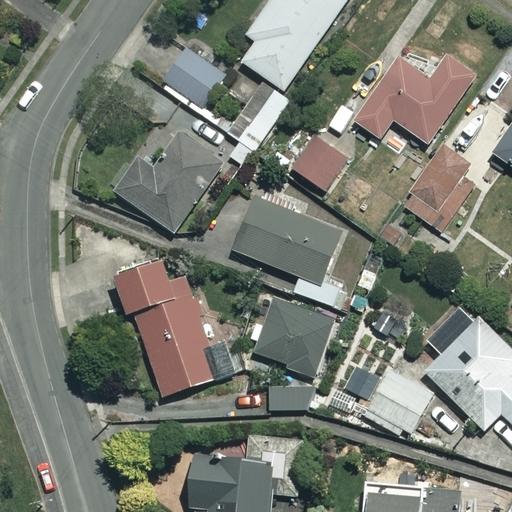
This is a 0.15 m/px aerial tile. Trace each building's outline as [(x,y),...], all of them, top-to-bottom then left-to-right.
[(269,0),(245,32),(257,41),(242,60),(278,88),(346,0),(269,0)] [(227,74),(187,46),(160,85),(199,113),(227,74)] [(431,80),(401,58),(356,122),(379,138),(393,119),(426,143),(471,81),(444,62),(431,80)] [(228,154),(185,125),(157,167),(140,155),(115,192),(175,232),(228,154)] [(511,127),(494,154),(511,166),(511,127)] [(347,160),(312,136),(291,167),(326,192),(347,160)] [(470,166),(446,146),(402,202),(444,235),(479,191),(461,177),(470,166)] [(339,232),(253,198),(233,249),(318,283),(339,232)] [(168,283),(161,261),(114,277),(126,313),(133,311),(163,396),(233,371),(222,339),(211,343),(188,277),(168,283)] [(248,339),(260,343),(257,355),(286,364),(284,369),(314,378),(332,318),(273,300),(266,323),(254,319),(248,339)] [(511,373),(511,348),(478,316),(424,372),(484,429),(501,412),(511,423),(511,377),(510,376),(511,373)] [(431,392),(390,369),(365,415),(406,437),(431,392)] [(311,386),(269,385),(269,410),(311,411),(311,386)] [(268,511),(270,493),(299,496),(306,440),(248,434),(245,458),(192,452),(186,506),(196,507),(195,511),(268,511)] [(457,511),(458,491),(365,488),(363,511),(457,511)]
